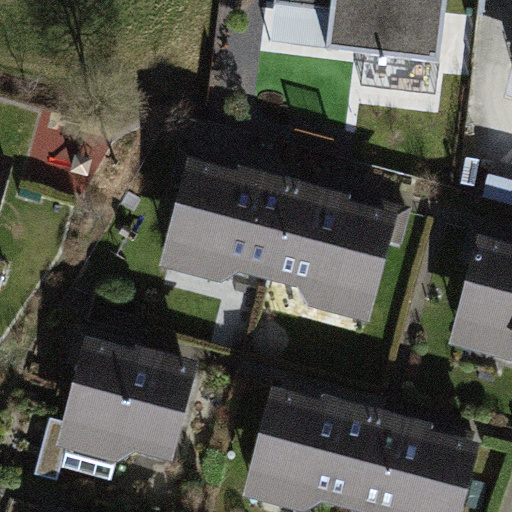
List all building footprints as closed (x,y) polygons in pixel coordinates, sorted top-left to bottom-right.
[(453,0),(270,0),(267,24),(318,31),(313,67),(442,85),(453,0)] [(511,58),(498,110),(511,113),(511,58)] [(0,242),(21,157),(0,151),(0,242)] [(265,300),(293,190),(187,164),(159,274),(265,300)] [(371,327),(399,217),(293,190),(265,300),(371,327)] [(511,250),(479,241),(450,348),(511,364),(511,250)] [(192,371),(85,341),(53,455),(124,475),(130,450),(167,461),(192,371)] [(241,502),(279,511),(346,511),(370,424),(269,397),(241,502)] [(346,511),(454,511),(471,452),(370,424),(346,511)]
